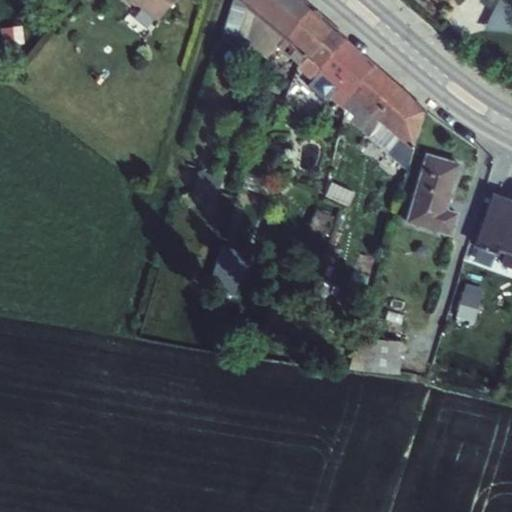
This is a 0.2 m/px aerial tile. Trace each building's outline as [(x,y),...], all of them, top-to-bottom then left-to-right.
[(130,0),(158,22),(174,0),(130,0)] [(252,16),(234,0),(222,36),(230,43),(252,16)] [(234,0),(252,16),(265,26),(284,0),(234,0)] [(284,0),(265,26),(282,41),(292,50),(319,18),(297,0),(284,0)] [(511,3),(505,0),(499,0),(485,30),(511,32),(511,30),(511,3)] [(252,16),(230,43),(260,67),(277,47),(282,41),(265,26),(252,16)] [(319,18),(292,50),(318,72),(344,40),(319,18)] [(21,27),(0,29),(0,38),(1,46),(22,44),(21,27)] [(313,78),(306,87),(324,102),(331,95),(345,107),(346,97),(373,66),(344,40),(318,72),(313,78)] [(282,41),(277,47),(313,78),(318,72),(292,50),(282,41)] [(345,107),(343,117),(391,158),(385,177),(403,182),(412,152),(425,112),(373,66),(346,97),(345,107)] [(425,154),(405,224),(451,238),(459,214),(447,210),(460,164),(425,154)] [(199,172),(194,191),(199,192),(197,202),(211,206),(214,197),(219,198),(224,178),(199,172)] [(492,194),(474,248),(497,256),(499,252),(505,254),(501,266),(511,269),(511,200),(511,201),(492,194)] [(223,248),(212,291),(235,298),(247,255),(223,248)] [(475,324),(482,291),(463,287),(456,320),(475,324)] [(354,337),(350,371),(399,376),(402,343),(354,337)]
